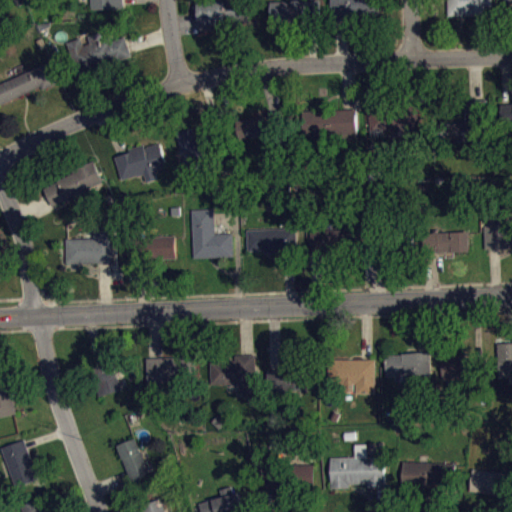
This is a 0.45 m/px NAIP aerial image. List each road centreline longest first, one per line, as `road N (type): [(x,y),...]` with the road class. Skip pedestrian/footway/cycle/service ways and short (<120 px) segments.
road 1 (residential): [(0,157),(121,100),(180,82),(272,64),(511,52)]
road 2 (tertiary): [(0,315),(511,294)]
road 3 (residential): [(100,511),(64,416),(25,248),(0,186)]
